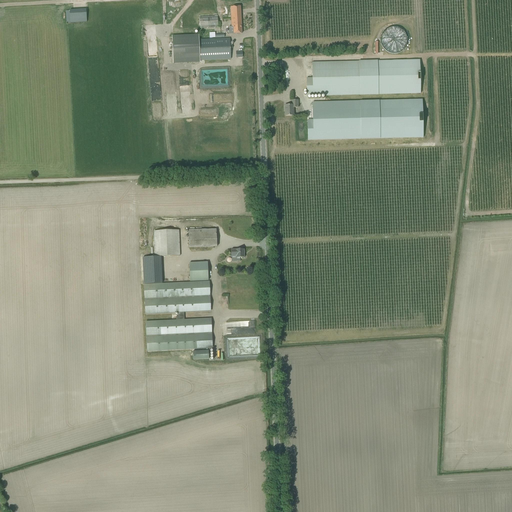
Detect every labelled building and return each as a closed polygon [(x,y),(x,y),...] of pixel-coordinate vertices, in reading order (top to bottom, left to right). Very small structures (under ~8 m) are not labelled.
[(230,7),(231,27),(229,27),(229,34),(242,34),(240,6),(230,7)] [(66,11),(67,23),(87,22),(86,10),(66,11)] [(199,17),(200,29),(218,28),(217,16),(199,17)] [(383,27),(381,50),(406,52),(407,29),(383,27)] [(230,59),(230,38),(199,40),(199,36),(172,37),(173,63),(200,61),(230,59)] [(420,93),(420,61),(312,63),(312,78),(306,79),(307,96),(420,93)] [(423,138),(422,100),(312,103),(313,120),(307,120),(308,141),(423,138)] [(285,106),(285,116),(293,116),(293,108),(298,108),(298,101),(291,101),(291,106),(285,106)] [(189,231),(189,248),(217,247),(216,234),(216,230),(189,231)] [(155,232),(156,258),(161,257),(180,257),(179,231),(155,232)] [(231,262),(240,261),(240,258),(244,258),(244,254),(245,253),(245,251),(244,250),(244,249),(235,250),(231,250),(231,262)] [(156,258),(142,258),(144,284),(162,283),(161,257),(156,258)] [(189,263),(190,281),(208,281),(207,263),(189,263)] [(144,285),(145,315),(178,313),(184,313),(210,311),(209,297),(208,297),(208,296),(209,296),(208,282),(144,285)] [(146,322),(147,351),(211,348),(211,334),(210,334),(210,333),(211,333),(210,319),(184,320),(184,313),(178,313),(178,317),(176,317),(176,320),(146,322)] [(208,351),(193,352),(193,360),(209,359),(208,351)]
